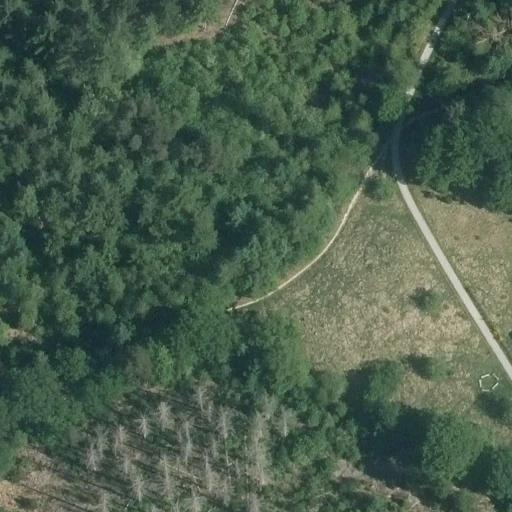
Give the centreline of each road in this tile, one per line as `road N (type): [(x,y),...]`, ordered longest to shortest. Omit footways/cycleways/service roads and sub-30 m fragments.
road 1 (track): [(0,434),(160,333),(258,297),(310,263),(395,133)]
road 2 (track): [(400,116),(511,170)]
